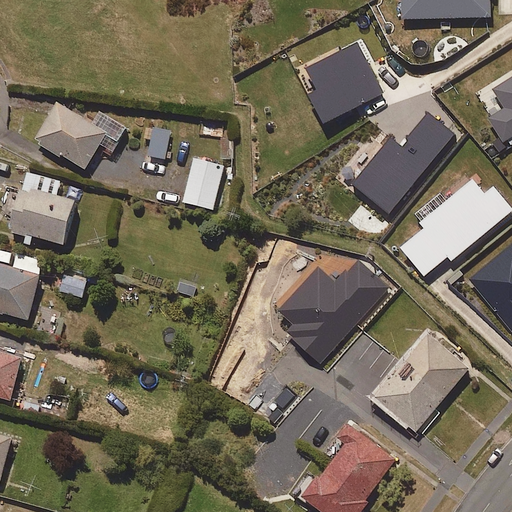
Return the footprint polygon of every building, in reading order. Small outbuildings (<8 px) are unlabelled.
[(403,0),(404,19),(492,18),(492,0),(403,0)] [(511,78),(495,89),(507,109),(491,119),(506,142),(511,138),(511,78)] [(96,124),(59,104),(38,142),(88,170),(107,136),(120,143),(128,128),(102,114),(96,124)] [(171,132),(154,129),(150,156),(167,159),(171,132)] [(225,166),(196,159),(185,203),(215,210),(225,166)] [(62,182),(29,172),(13,230),(66,246),(78,202),(58,196),(62,182)] [(487,196),(475,181),(423,224),(427,230),(405,248),(427,275),(450,257),(453,261),(511,213),(511,207),(496,188),(487,196)] [(511,248),(472,280),(511,329),(511,248)] [(46,263),(18,255),(15,268),(0,263),(0,312),(30,321),(46,263)] [(89,280),(66,273),(60,291),(83,298),(89,280)] [(471,369),(431,335),(378,398),(418,432),(471,369)] [(25,359),(0,351),(0,398),(13,402),(25,359)] [(398,461),(352,425),(340,440),(348,447),(307,498),(324,511),(363,511),(370,504),(367,501),(398,461)] [(15,439),(0,434),(0,483),(2,484),(15,439)]
